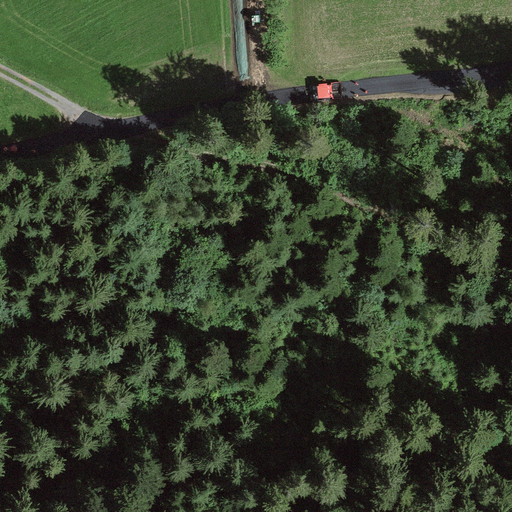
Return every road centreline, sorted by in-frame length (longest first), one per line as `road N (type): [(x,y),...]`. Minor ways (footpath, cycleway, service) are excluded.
road 1 (unclassified): [(511,66),(310,93),(0,155)]
road 2 (track): [(117,131),(271,165),(511,271)]
road 3 (track): [(117,131),(0,71)]
